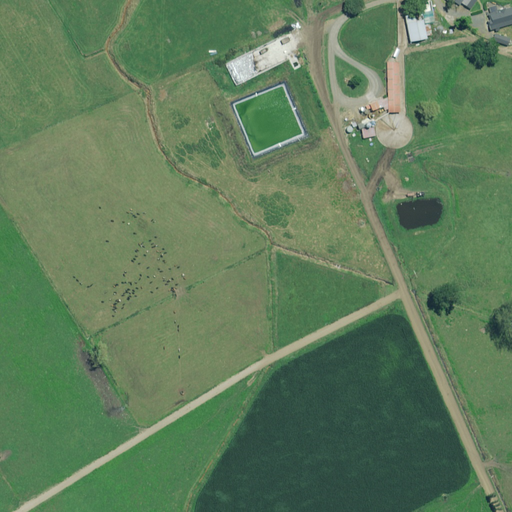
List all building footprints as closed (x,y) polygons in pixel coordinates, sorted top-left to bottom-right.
[(476,0),(463,0),(461,3),(470,9),(476,0)] [(490,30),(493,29),(494,32),(501,30),(500,27),(511,23),(511,14),(510,7),(499,10),(497,3),(486,7),(490,20),(487,21),(490,30)] [(434,22),(432,6),(422,8),(424,23),(434,22)] [(426,39),(425,36),(431,35),(429,24),(423,25),(422,20),(415,21),(414,16),(405,18),(409,42),(426,39)] [(510,39),(494,34),(492,41),(508,46),(510,39)] [(288,45),(285,38),(229,66),(236,80),(295,50),(291,43),(288,45)] [(387,62),(388,97),(370,104),(372,111),(382,107),(384,111),(388,109),(388,113),(399,112),(399,62),(387,62)] [(287,88),(285,83),(285,81),(255,93),(231,103),(252,158),(306,136),(287,88)] [(375,136),(373,127),(361,129),(362,138),(375,136)]
